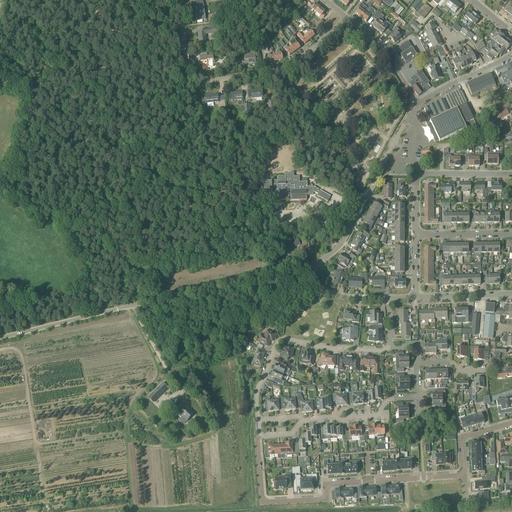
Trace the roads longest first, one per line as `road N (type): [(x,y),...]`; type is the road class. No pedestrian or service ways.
road 1 (unclassified): [(0,338),(296,264),(306,268)]
road 2 (residential): [(464,475),(333,483),(324,499),(263,502),(259,436)]
road 3 (residential): [(345,17),(286,67),(188,83),(178,0)]
road 4 (residential): [(258,420),(257,387),(281,337),(321,348),(390,345)]
road 5 (residential): [(409,116),(340,245),(306,268)]
